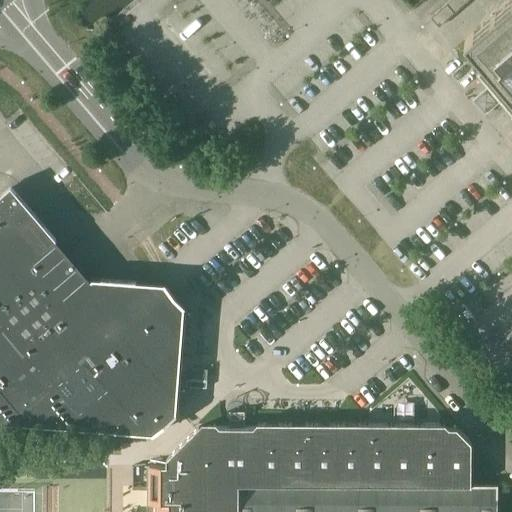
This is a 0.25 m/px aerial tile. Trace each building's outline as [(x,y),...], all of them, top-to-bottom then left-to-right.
[(450,0),(447,3),(455,12),(469,0),(450,0)] [(483,61),(478,66),(511,105),(511,0),(510,0),(465,39),(483,61)] [(431,17),(439,26),(455,12),(447,3),(431,17)] [(0,427),(6,422),(152,433),(153,434),(177,413),(177,412),(185,307),(186,306),(165,282),(164,282),(93,277),(91,279),(11,186),(0,195),(0,427)] [(187,377),(187,380),(187,386),(207,387),(207,381),(208,366),(190,365),(189,377),(187,377)] [(497,511),(498,484),(472,484),(472,442),(457,427),(450,427),(446,423),(258,422),(254,426),(243,426),(243,413),(238,413),(232,413),(232,426),(220,426),(216,422),(203,422),(167,458),(167,466),(150,466),(149,504),(158,504),(157,511),(497,511)] [(25,447),(0,446),(0,467),(25,468),(25,447)]
